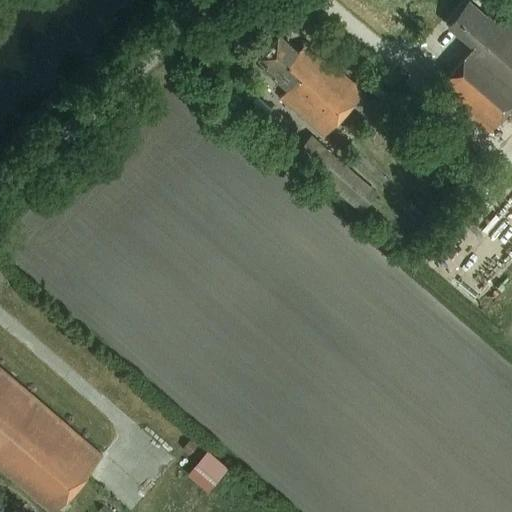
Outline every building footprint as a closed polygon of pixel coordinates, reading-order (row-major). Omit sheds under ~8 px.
[(488,134),(511,105),(511,28),(503,20),(501,23),(489,13),(486,16),(469,2),(449,25),(473,46),(436,89),(488,134)] [(324,136),(363,91),(306,42),(298,51),(279,35),(258,59),(277,75),(274,78),(287,89),(280,98),(324,136)] [(310,134),(293,154),(361,212),(379,192),(310,134)] [(435,227),(484,172),(470,161),(462,170),(465,172),(425,218),(435,227)] [(424,218),(410,233),(421,243),(435,228),(424,218)] [(0,366),(0,467),(51,511),(52,511),(102,455),(0,366)]
